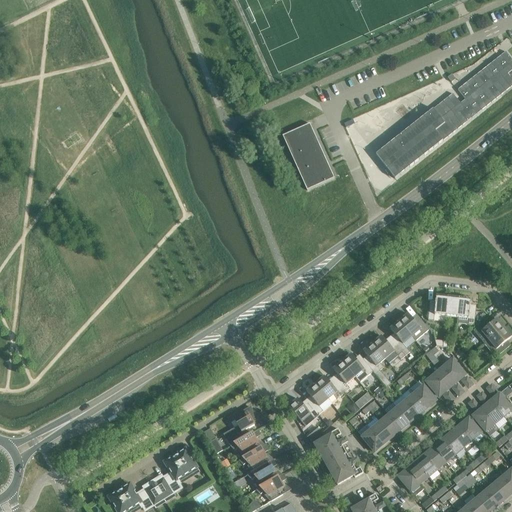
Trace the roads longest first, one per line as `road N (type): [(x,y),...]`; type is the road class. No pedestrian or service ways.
road 1 (tertiary): [(228,322),(511,120)]
road 2 (residential): [(511,314),(487,286),(427,281),(268,395)]
road 3 (residential): [(86,498),(264,387)]
road 4 (tertiary): [(54,430),(228,322)]
road 5 (residential): [(382,472),(511,361)]
road 6 (residential): [(329,501),(268,395)]
